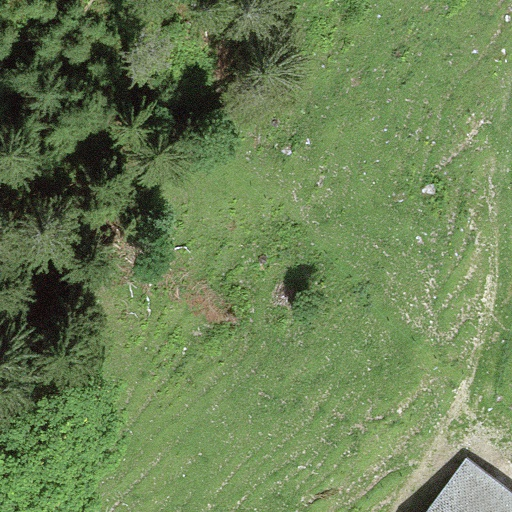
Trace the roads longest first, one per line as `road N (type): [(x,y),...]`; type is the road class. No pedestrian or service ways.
road 1 (track): [(403,511),(488,381),(511,259)]
road 2 (track): [(511,256),(511,96)]
